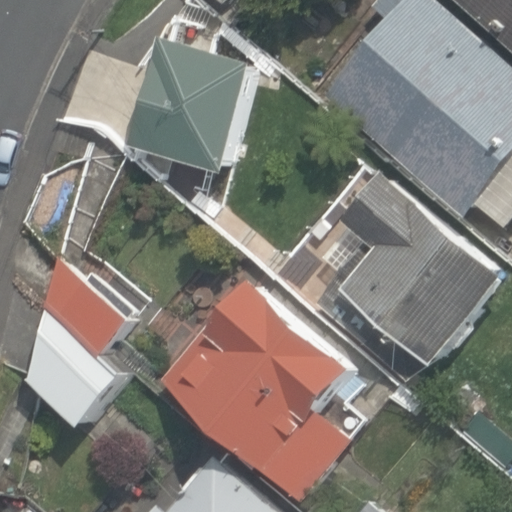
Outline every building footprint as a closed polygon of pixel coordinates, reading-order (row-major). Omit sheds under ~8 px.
[(511,176),(511,47),(449,0),(404,0),(328,87),(488,206),(511,176)] [(511,0),(465,0),(511,38),(511,0)] [(222,105),(209,56),(136,76),(150,125),(222,105)] [(511,292),(511,260),(398,162),(354,212),(384,238),(350,278),(449,364),(511,292)] [(141,179),(88,250),(163,304),(215,234),(141,179)] [(146,313),(68,257),(56,307),(117,358),(146,313)] [(407,388),(271,271),(173,385),(310,501),(407,388)] [(117,358),(56,307),(39,383),(92,432),(137,373),(117,358)] [(294,511),(224,456),(170,511),(294,511)]
